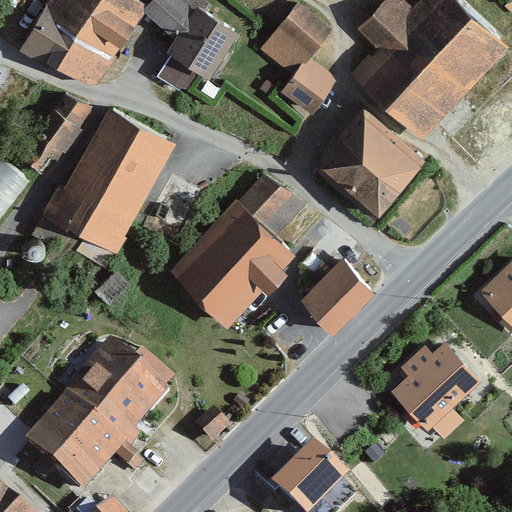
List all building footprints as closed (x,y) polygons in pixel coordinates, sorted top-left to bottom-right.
[(50,0),(26,44),(95,82),(140,2),(140,0),(50,0)] [(141,0),(140,2),(171,32),(188,1),(194,4),(197,0),(141,0)] [(300,0),(285,0),(254,42),(284,64),(277,87),(304,107),(331,70),(306,53),(330,21),(300,0)] [(371,41),(346,68),(413,130),(494,43),(447,0),(407,0),(396,13),(381,0),(369,0),(350,21),(371,41)] [(171,32),(161,49),(203,73),(231,25),(194,4),(188,1),(171,32)] [(54,82),(21,141),(54,159),(86,100),(54,82)] [(100,99),(40,211),(78,232),(71,246),(102,263),(170,137),(100,99)] [(364,121),(326,166),(378,210),(416,165),(364,121)] [(0,154),(0,213),(29,178),(0,154)] [(263,167),(166,271),(227,328),(294,256),(273,236),(303,204),(263,167)] [(342,260),(299,301),(332,336),(375,295),(342,260)] [(511,263),(484,291),(511,320),(511,263)] [(102,337),(19,432),(79,484),(162,389),(102,337)] [(413,374),(396,390),(428,426),(479,380),(445,344),(432,355),(425,347),(405,366),(413,374)] [(214,407),(198,423),(212,437),(228,422),(214,407)] [(313,436),(273,478),(307,511),(308,511),(349,470),(313,436)] [(22,511),(0,491),(0,511),(22,511)]
